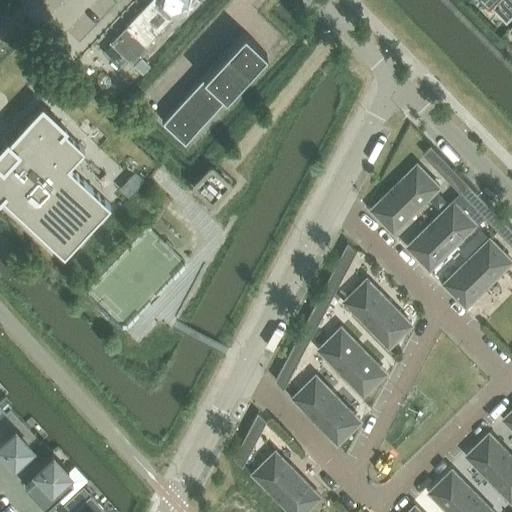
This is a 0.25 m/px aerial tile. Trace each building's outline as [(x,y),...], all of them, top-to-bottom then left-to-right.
[(148,0),(110,42),(130,61),(186,2),(184,1),(183,0),(148,0)] [(511,0),(492,0),(508,16),(511,12),(511,0)] [(184,141),(266,53),(244,32),(162,120),(184,141)] [(141,56),(133,64),(142,72),(150,64),(141,56)] [(0,196),(64,255),(110,205),(68,166),(84,148),(63,128),(65,127),(42,105),(8,141),(7,140),(0,147),(0,196)] [(459,189),(468,181),(432,144),(423,153),(459,189)] [(440,186),(418,163),(372,208),(394,231),(440,186)] [(228,183),(212,167),(211,166),(210,167),(194,184),(194,185),(211,201),(211,202),(212,202),(213,201),(229,184),(229,183),(228,183)] [(136,171),(127,180),(136,188),(144,180),(136,171)] [(504,218),(468,181),(459,189),(495,227),(504,218)] [(476,223),(454,200),(408,245),(431,268),(476,223)] [(511,243),(511,226),(504,218),(495,227),(511,243)] [(511,261),(511,259),(490,237),(445,282),(467,305),(511,261)] [(349,242),(349,241),(325,286),(334,295),(358,250),(357,249),(349,242)] [(413,324),(368,278),(345,300),(389,346),(413,324)] [(334,295),(325,286),(299,334),(308,343),(334,295)] [(387,372),(342,326),(319,348),(364,394),(387,372)] [(284,388),(308,343),(299,334),(275,379),(276,380),(284,388)] [(361,420),(317,374),(294,397),(338,442),(361,420)] [(35,434),(9,406),(0,414),(0,446),(13,461),(31,444),(28,441),(35,434)] [(259,411),(234,457),(235,457),(242,465),(243,466),(268,420),(267,419),(259,411)] [(511,454),(490,432),(467,454),(511,500),(511,454)] [(305,511),(322,496),(276,450),(253,472),(292,511),(305,511)] [(36,483),(29,489),(45,506),(58,493),(59,493),(65,500),(82,484),(88,479),(74,464),(69,470),(52,452),(34,468),(37,472),(31,478),(36,483)] [(495,511),(453,468),(430,491),(450,511),(495,511)] [(107,511),(90,493),(69,511),(107,511)]
